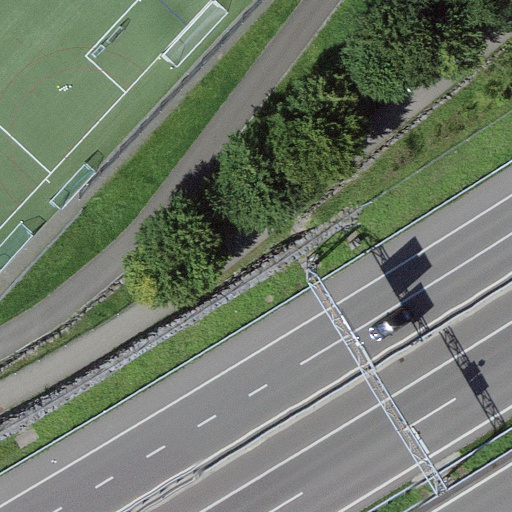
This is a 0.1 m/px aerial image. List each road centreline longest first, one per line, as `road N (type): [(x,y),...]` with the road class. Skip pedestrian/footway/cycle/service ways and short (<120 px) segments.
road 1 (motorway): [(511,232),(53,511)]
road 2 (motorway): [(511,363),(269,511)]
